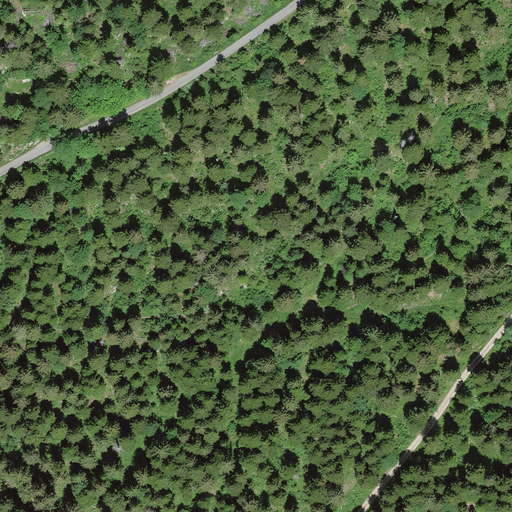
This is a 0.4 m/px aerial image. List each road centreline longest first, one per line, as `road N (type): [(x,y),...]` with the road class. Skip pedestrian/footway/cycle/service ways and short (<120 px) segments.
road 1 (unclassified): [(300,0),(153,98),(0,172)]
road 2 (track): [(357,511),(511,324)]
